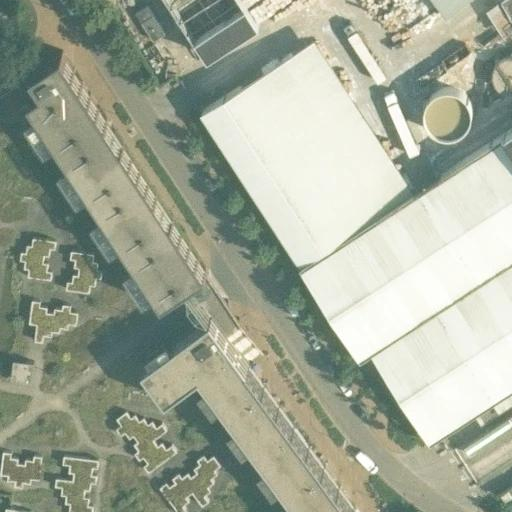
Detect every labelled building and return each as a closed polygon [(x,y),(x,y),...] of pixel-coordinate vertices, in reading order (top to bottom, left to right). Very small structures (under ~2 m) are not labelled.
[(172,0),(209,56),(259,23),(244,0),(172,0)] [(435,0),(445,13),(462,0),(435,0)] [(511,18),(511,0),(501,0),(500,1),(511,18)] [(136,12),(154,40),(165,32),(147,5),(136,12)] [(511,125),(415,189),(315,34),(201,109),(361,356),(373,348),(431,438),(438,433),(511,385),(511,125)] [(0,371),(44,377),(203,272),(207,269),(91,92),(63,50),(0,90),(0,89),(0,371)] [(436,94),(438,132),(474,131),(473,93),(436,94)] [(0,511),(360,511),(235,341),(248,332),(239,317),(237,318),(239,321),(235,324),(222,307),(229,302),(227,300),(223,303),(203,272),(44,377),(0,371),(0,511)] [(476,412),(482,422),(511,402),(506,393),(476,412)]
